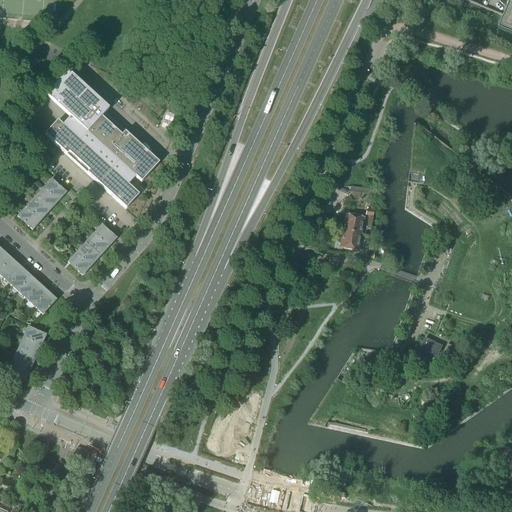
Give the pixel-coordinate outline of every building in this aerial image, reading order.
[(511,0),(462,0),(506,18),(499,34),(511,39),(511,0)] [(50,100),(70,118),(62,126),(57,122),(44,136),(126,210),(139,196),(128,186),(135,178),(141,183),(159,164),(104,114),(108,110),(71,76),(67,73),(46,96),(50,100)] [(167,113),(161,128),(169,131),(174,116),(167,113)] [(417,185),(425,186),(425,183),(426,177),(430,138),(432,136),(433,135),(414,121),(408,184),(409,184),(410,184),(417,185)] [(432,136),(508,196),(511,203),(511,386),(426,448),(385,439),(380,438),(376,437),(371,436),(365,435),(327,426),(326,428),(426,450),(511,388),(511,199),(510,194),(433,135),(432,136)] [(434,181),(431,180),(432,177),(426,177),(425,183),(425,186),(431,186),(431,183),(432,183),(463,218),(470,226),(446,293),(449,295),(444,310),(448,300),(450,301),(451,301),(447,311),(448,311),(453,296),(487,308),(489,303),(491,298),(498,277),(503,264),(465,251),(474,225),(434,181)] [(43,189),(45,191),(56,201),(64,193),(53,182),(48,187),(46,185),(43,189)] [(435,227),(406,209),(410,184),(409,184),(408,184),(404,209),(433,228),(414,275),(412,283),(389,352),(356,348),(336,379),(337,379),(338,380),(357,349),(390,354),(412,288),(417,274),(435,227)] [(351,187),(350,191),(350,192),(361,195),(360,199),(371,201),(372,196),(374,197),(375,192),(351,187)] [(39,194),(32,201),(46,213),(56,201),(45,191),(41,195),(39,194)] [(31,206),(27,211),(38,221),(46,213),(32,201),(29,204),(31,206)] [(38,221),(27,211),(25,209),(22,212),(23,214),(19,219),(30,229),(38,221)] [(344,232),(360,235),(363,219),(346,216),(344,232)] [(93,235),(95,236),(107,246),(114,238),(103,228),(98,233),(97,231),(93,235)] [(341,249),(357,252),(360,235),(344,232),(344,233),(337,231),(337,232),(338,232),(336,241),(342,242),(341,249)] [(89,239),(83,246),(96,258),(107,246),(95,236),(91,241),(89,239)] [(81,251),(77,256),(89,266),(96,258),(83,246),(80,250),(81,251)] [(0,272),(9,262),(1,254),(0,255),(0,272)] [(89,266),(77,256),(75,254),(72,258),(74,260),(69,265),(81,275),(89,266)] [(2,279),(7,284),(19,270),(9,262),(0,272),(0,274),(3,277),(2,279)] [(14,287),(19,292),(29,280),(19,270),(7,284),(12,289),(14,287)] [(22,297),(26,301),(38,287),(29,280),(19,292),(24,296),(22,297)] [(26,301),(34,308),(46,295),(38,287),(26,301)] [(46,295),(34,308),(37,311),(39,310),(44,314),(54,302),(46,295)] [(22,339),(24,340),(39,346),(44,335),(29,329),(27,335),(24,334),(22,339)] [(425,339),(416,357),(434,365),(442,348),(425,339)] [(20,344),(17,351),(33,358),(39,346),(24,340),(22,345),(20,344)] [(16,358),(14,364),(28,370),(33,358),(17,351),(14,357),(16,358)] [(28,370),(14,364),(12,363),(9,368),(12,368),(9,375),(23,381),(28,370)] [(343,400),(347,402),(353,393),(349,391),(350,390),(350,388),(347,386),(343,383),(340,381),(338,380),(337,379),(336,379),(307,424),(326,428),(327,426),(327,425),(328,423),(330,421),(331,419),(335,413),(335,412),(343,400)] [(362,403),(376,410),(381,399),(368,392),(362,403)] [(437,400),(421,400),(421,412),(437,411),(437,400)] [(327,426),(365,435),(366,432),(328,423),(327,425),(327,426)]
